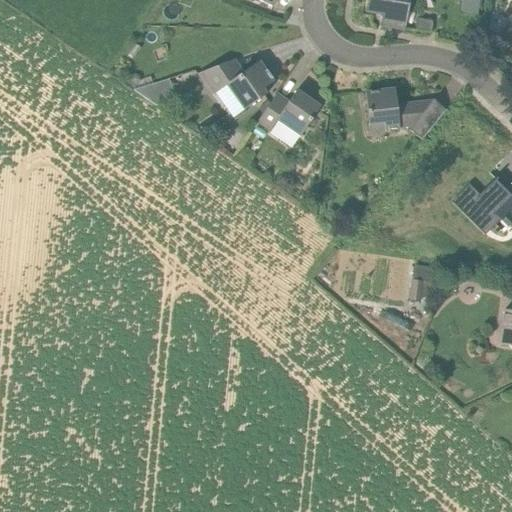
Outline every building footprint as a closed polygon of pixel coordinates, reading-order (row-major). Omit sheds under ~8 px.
[(403,29),(407,0),(367,0),(366,11),(382,14),(380,25),(403,29)] [(430,33),(432,22),(417,20),(415,31),(430,33)] [(501,42),(485,36),(481,50),(497,56),(501,42)] [(258,62),(249,69),(242,73),(234,61),(197,74),(212,96),(226,86),(244,110),(265,95),(262,90),(273,82),(258,62)] [(130,83),(134,85),(138,84),(139,80),(138,77),(135,75),(131,76),(129,80),(130,83)] [(409,130),(421,140),(445,110),(433,100),(432,101),(396,105),(394,89),(364,93),(368,126),(383,124),(384,131),(399,129),(399,127),(412,126),(409,130)] [(276,121),(299,137),(320,107),(296,90),(288,102),(276,94),(256,123),(269,132),(276,121)] [(511,197),(511,198),(493,179),(466,204),(490,230),(501,220),(502,220),(500,222),(506,228),(507,226),(511,230),(511,197)] [(433,270),(413,267),(408,302),(420,304),(420,299),(428,300),(433,270)] [(511,311),(504,310),(499,345),(511,346),(511,311)]
